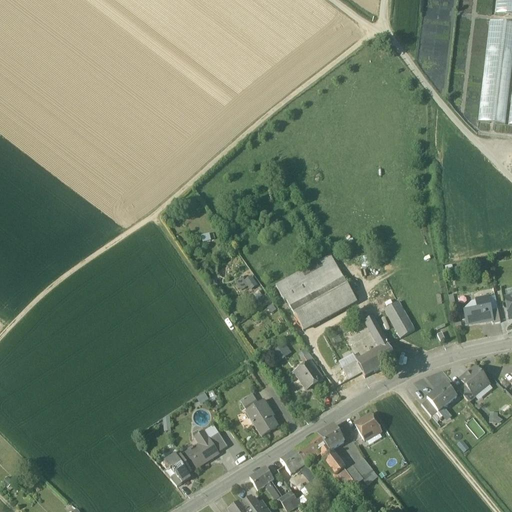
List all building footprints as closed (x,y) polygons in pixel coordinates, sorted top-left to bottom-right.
[(511,0),(496,0),(496,14),(511,15),(511,0)] [(511,66),(511,24),(490,22),(478,122),(505,126),(511,66)] [(209,235),(202,237),(203,243),(211,242),(209,235)] [(331,257),(276,287),(284,301),(286,300),(295,317),(348,288),(331,257)] [(253,275),(236,283),(245,299),(255,294),(258,298),(264,296),(253,275)] [(348,288),(295,317),(303,332),(356,303),(348,288)] [(272,301),(268,294),(263,298),(259,292),(254,295),(262,308),(272,301)] [(488,299),(475,301),(475,302),(471,303),(463,311),(467,327),(485,323),(485,324),(492,323),(490,312),(488,299)] [(398,303),(384,311),(400,340),(414,332),(398,303)] [(498,311),(490,312),(492,323),(492,326),(500,324),(498,311)] [(387,347),(372,319),(366,322),(382,350),(387,347)] [(271,353),(276,363),(291,355),(286,345),(271,353)] [(382,350),(357,364),(362,373),(365,378),(396,361),(387,347),(382,350)] [(407,361),(417,356),(414,349),(404,354),(407,361)] [(322,381),(310,363),(294,374),(307,391),(318,383),(318,384),(322,381)] [(357,363),(343,371),(348,381),(362,373),(357,364),(357,363)] [(475,369),(469,375),(461,382),(464,386),(473,397),(473,396),(477,394),(478,395),(479,394),(481,393),(483,391),(484,390),(484,389),(484,388),(488,385),(475,369)] [(446,385),(427,401),(436,412),(442,406),(444,408),(456,399),(446,385)] [(473,397),(464,386),(458,391),(469,405),(476,399),(473,396),(473,397)] [(252,396),(241,403),(247,413),(258,405),(252,396)] [(427,401),(421,406),(430,417),(436,412),(427,401)] [(247,413),(245,414),(252,424),(253,424),(262,438),(277,428),(268,414),(270,413),(263,402),(258,405),(247,413)] [(371,417),(355,426),(364,442),(381,433),(371,417)] [(161,432),(171,432),(170,418),(161,418),(161,432)] [(334,427),(317,437),(329,452),(344,443),(334,427)] [(181,458),(191,473),(192,473),(207,463),(207,462),(212,459),(212,460),(218,456),(218,455),(209,442),(204,433),(195,439),(199,446),(181,458)] [(227,448),(219,435),(209,442),(218,455),(227,448)] [(329,452),(317,437),(295,452),(304,464),(306,467),(308,465),(307,464),(319,456),(318,454),(319,454),(324,461),(332,455),(329,452)] [(295,452),(280,462),(289,474),(297,469),(304,464),(295,452)] [(191,473),(181,458),(181,457),(180,457),(178,454),(164,464),(166,466),(168,469),(168,468),(171,472),(172,471),(173,473),(174,475),(175,475),(176,477),(178,479),(180,482),(182,485),(191,480),(188,476),(191,474),(191,475),(192,474),(192,473),(191,473)] [(345,469),(334,454),(332,455),(324,461),(333,473),(331,475),(334,478),(336,477),(335,476),(343,470),(345,469)] [(363,460),(346,473),(353,483),(356,488),(374,474),(363,460)] [(306,467),(304,464),(297,469),(310,485),(317,480),(317,479),(310,472),(306,467)] [(321,475),(315,468),(310,472),(317,479),(321,475)] [(265,469),(250,479),(257,490),(262,486),(264,487),(273,481),(265,469)] [(346,473),(343,470),(335,476),(336,477),(340,483),(339,485),(342,489),(345,489),(353,483),(346,473)] [(178,479),(176,477),(170,480),(177,488),(182,485),(180,482),(178,479)] [(310,485),(305,488),(313,500),(316,498),(325,491),(317,480),(310,485)] [(279,499),(271,487),(267,489),(275,502),(279,499)] [(325,491),(316,498),(326,511),(334,511),(338,509),(325,491)] [(292,494),(280,502),(286,511),(290,511),(300,506),(292,494)] [(261,511),(258,507),(254,501),(252,502),(251,500),(242,507),(241,507),(244,511),(261,511)] [(268,511),(263,503),(258,507),(261,511),(268,511)]
